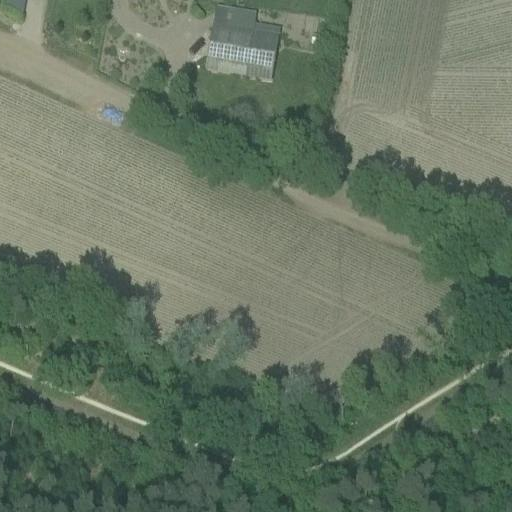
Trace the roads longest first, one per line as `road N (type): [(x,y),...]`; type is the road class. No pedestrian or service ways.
road 1 (track): [(511,292),(322,213),(0,43)]
road 2 (track): [(0,386),(240,483),(297,489),(339,473),(511,365)]
